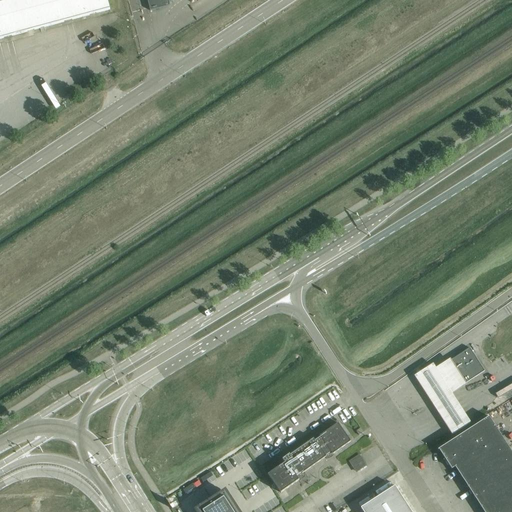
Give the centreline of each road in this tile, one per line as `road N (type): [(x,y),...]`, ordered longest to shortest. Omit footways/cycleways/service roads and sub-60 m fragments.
road 1 (unclassified): [(0,185),(282,0)]
road 2 (tertiary): [(290,293),(511,152)]
road 3 (tertiary): [(511,129),(316,251)]
road 4 (tertiary): [(316,251),(157,345)]
road 5 (tertiary): [(157,345),(17,432)]
road 6 (tertiary): [(159,370),(290,293)]
road 7 (unclassified): [(354,394),(434,511)]
road 8 (tertiary): [(128,490),(118,452),(121,417),(159,370)]
road 9 (tertiary): [(0,486),(48,472),(70,478),(112,511)]
